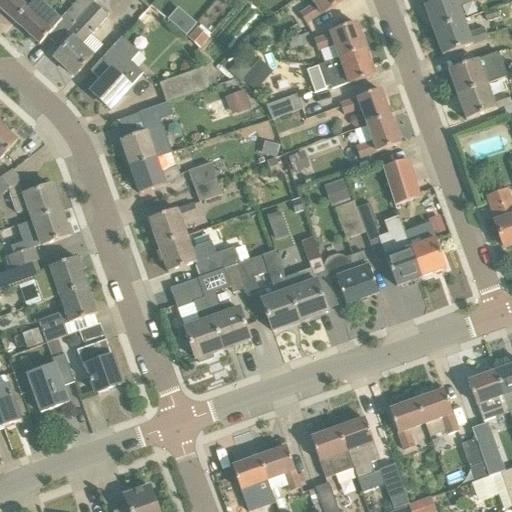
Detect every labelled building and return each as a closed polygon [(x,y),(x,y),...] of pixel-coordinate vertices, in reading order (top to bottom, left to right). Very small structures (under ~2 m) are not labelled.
[(0,0),(0,9),(15,23),(35,0),(0,0)] [(40,46),(48,37),(62,21),(37,0),(35,0),(15,23),(40,46)] [(79,0),(78,2),(88,10),(94,4),(89,0),(79,0)] [(307,26),(329,12),(346,1),(344,0),(311,0),(315,5),(300,15),(307,26)] [(434,32),(464,21),(459,7),(474,2),(473,0),(443,0),(425,7),(434,32)] [(75,77),(95,56),(84,46),(109,17),(94,4),(88,10),(76,23),(56,45),(62,50),(55,58),(75,77)] [(500,17),(497,10),(497,8),(484,13),(488,22),(489,22),(500,17)] [(197,24),(189,17),(184,24),(179,30),(187,37),(197,24)] [(443,56),(487,40),(483,29),(468,34),(464,21),(434,32),(443,56)] [(334,47),(338,60),(366,50),(357,24),(313,40),(318,53),(334,47)] [(302,32),(298,26),(291,30),(295,36),(302,32)] [(209,38),(199,29),(198,28),(189,38),(201,49),(210,39),(209,38)] [(302,41),(301,37),(288,41),(291,50),(304,46),(302,41)] [(111,110),(144,74),(131,63),(139,54),(122,38),(92,72),(102,82),(92,93),(111,110)] [(332,91),(357,82),(375,76),(366,50),(338,60),(322,66),(323,67),(318,68),(325,89),(331,87),(332,91)] [(499,53),(449,71),(458,96),(488,85),(508,77),(499,53)] [(204,70),(160,85),(167,104),(211,88),(204,70)] [(256,92),(264,83),(252,71),(243,81),(256,92)] [(467,121),(504,107),(507,116),(511,114),(511,102),(510,103),(507,94),(493,99),(488,85),(458,96),(467,121)] [(231,96),(237,114),(251,109),(244,91),(231,96)] [(366,127),(391,118),(381,91),(341,105),(344,115),(360,109),(366,127)] [(297,96),(267,107),(272,121),(303,110),(297,96)] [(131,168),(172,153),(160,121),(173,117),(168,104),(140,114),(146,133),(121,142),(131,168)] [(360,160),(401,145),(391,118),(366,127),(372,142),(358,148),(356,148),(360,160)] [(0,162),(5,157),(18,142),(0,125),(0,162)] [(269,144),(266,156),(277,159),(280,146),(269,144)] [(140,195),(181,180),(177,169),(163,173),(158,159),(172,154),(172,153),(131,168),(140,195)] [(294,173),(305,169),(300,153),(289,157),(294,173)] [(395,207),(420,199),(408,161),(383,169),(395,207)] [(194,188),(216,180),(211,165),(189,173),(194,188)] [(0,181),(0,198),(8,193),(16,214),(27,210),(31,222),(61,212),(52,186),(22,196),(19,185),(22,183),(13,171),(0,181)] [(194,188),(200,204),(222,196),(216,180),(194,188)] [(330,204),(350,197),(343,180),(324,186),(330,204)] [(511,245),(511,202),(508,191),(489,198),(498,222),(495,223),(505,248),(511,245)] [(366,234),(357,209),(355,202),(354,202),(354,203),(336,210),(347,241),(366,234)] [(159,247),(188,237),(183,223),(199,218),(194,204),(149,220),(159,247)] [(370,204),(357,209),(366,234),(379,229),(370,204)] [(61,212),(31,222),(40,248),(70,237),(61,212)] [(268,217),(272,229),(285,225),(281,213),(268,217)] [(422,278),(411,248),(410,249),(399,218),(384,224),(387,232),(389,237),(382,240),(380,241),(397,287),(422,278)] [(430,223),(431,225),(435,236),(446,232),(441,219),(430,223)] [(411,248),(422,278),(447,269),(435,236),(431,225),(418,229),(423,244),(411,248)] [(201,278),(236,265),(249,261),(245,248),(235,251),(234,249),(216,256),(211,242),(192,249),(188,237),(159,247),(168,274),(194,265),(198,278),(200,277),(201,278)] [(325,273),(314,239),(302,243),(314,277),(325,273)] [(10,258),(15,271),(36,263),(33,250),(10,258)] [(301,323),(285,280),(276,253),(250,262),(249,261),(236,265),(245,290),(248,298),(260,293),(254,279),(268,273),(276,295),(262,300),(274,333),(301,323)] [(379,294),(372,275),(365,253),(350,258),(351,261),(348,262),(347,260),(343,257),(340,257),(335,257),(330,260),(326,262),(324,266),(329,280),(337,278),(347,305),(379,294)] [(60,296),(61,297),(88,288),(78,258),(50,268),(50,269),(40,272),(33,275),(35,280),(43,303),(60,296)] [(0,292),(35,280),(33,275),(40,272),(36,263),(15,271),(0,276),(0,292)] [(201,279),(198,280),(223,351),(251,341),(240,309),(238,310),(238,311),(224,316),(216,294),(231,289),(233,294),(245,290),(236,265),(201,278),(201,279)] [(328,313),(317,281),(301,286),(298,275),(285,280),(301,323),(328,313)] [(212,355),(223,351),(198,280),(171,290),(178,310),(193,304),(200,324),(185,329),(197,361),(198,360),(200,364),(214,359),(212,355)] [(88,288),(61,297),(66,313),(39,323),(47,344),(48,343),(58,340),(69,336),(66,326),(98,315),(88,288)] [(80,333),(84,344),(105,336),(101,325),(80,333)] [(44,344),(39,330),(23,335),(28,349),(44,344)] [(88,368),(97,394),(123,385),(113,357),(112,358),(107,341),(77,352),(83,369),(88,368)] [(75,384),(64,355),(52,360),(55,365),(27,375),(41,414),(69,404),(64,388),(75,384)] [(511,367),(496,373),(505,398),(504,398),(509,413),(510,413),(511,417),(511,367)] [(483,422),(509,413),(504,398),(505,398),(496,373),(469,383),(483,422)] [(0,428),(21,421),(5,377),(0,378),(0,428)] [(459,433),(451,411),(444,392),(417,401),(426,426),(427,426),(431,438),(446,433),(448,437),(459,433)] [(409,432),(426,426),(417,401),(390,411),(405,452),(415,449),(409,432)] [(381,461),(373,439),(366,420),(339,430),(348,455),(349,454),(358,480),(374,473),(371,464),(381,461)] [(485,428),(473,432),(476,441),(488,436),(485,428)] [(347,455),(348,455),(339,430),(312,440),(326,480),(353,471),(347,455)] [(471,468),(484,463),(476,441),(462,446),(471,468)] [(302,489),(294,467),(287,448),(260,458),(270,483),(285,478),(290,493),(302,489)] [(256,488),(270,483),(260,458),(233,468),(248,511),(251,511),(263,508),(256,488)] [(381,471),(391,499),(395,510),(408,505),(394,466),(381,471)] [(511,469),(500,474),(511,506),(511,469)] [(339,511),(330,485),(327,486),(316,490),(324,511),(339,511)] [(159,511),(150,487),(125,496),(129,507),(115,511),(159,511)] [(411,511),(435,511),(431,499),(409,507),(411,511)]
